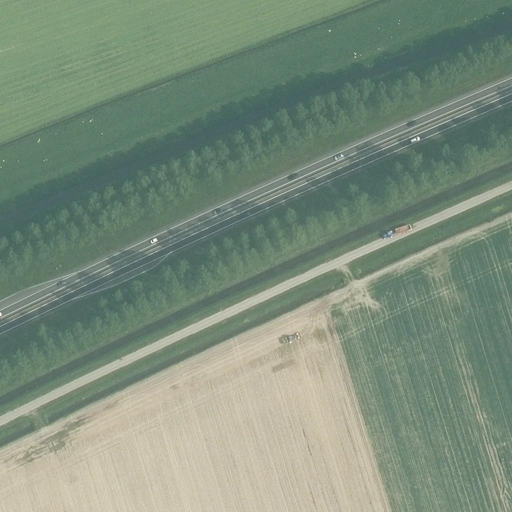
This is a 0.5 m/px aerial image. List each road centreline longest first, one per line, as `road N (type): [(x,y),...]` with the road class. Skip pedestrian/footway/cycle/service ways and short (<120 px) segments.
road 1 (unclassified): [(0,422),(511,186)]
road 2 (trunk): [(0,330),(511,96)]
road 3 (trunk): [(511,80),(0,313)]
